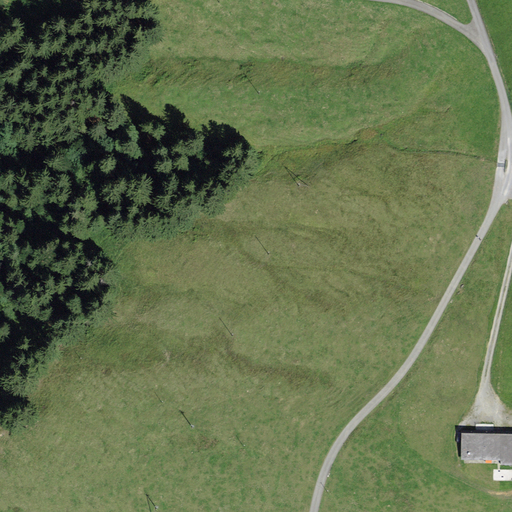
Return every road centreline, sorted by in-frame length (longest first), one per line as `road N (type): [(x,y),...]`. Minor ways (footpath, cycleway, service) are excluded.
road 1 (track): [(472,0),(511,125),(503,190),(395,380),(341,436),(311,511)]
road 2 (track): [(511,266),(478,408)]
